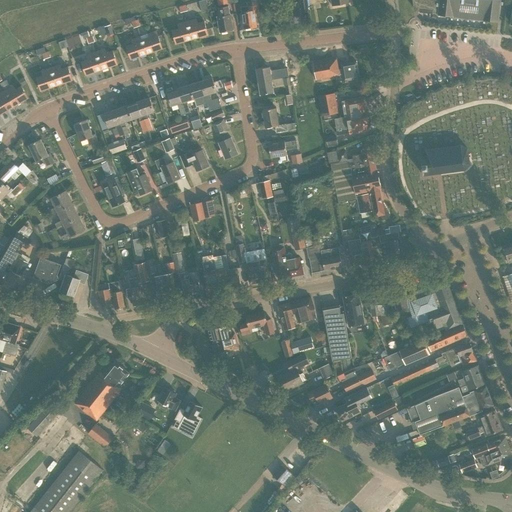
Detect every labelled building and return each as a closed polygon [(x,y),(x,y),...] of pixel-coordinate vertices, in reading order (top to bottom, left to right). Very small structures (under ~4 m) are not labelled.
[(307,0),(300,0),(302,9),(302,12),(309,12),(308,8),(307,0)] [(412,0),(413,8),(431,10),(430,15),(498,22),(500,0),(412,0)] [(241,7),(242,12),(244,29),(257,28),(255,13),(260,12),(258,1),(247,3),(248,6),(241,7)] [(298,2),(290,3),(291,10),(282,11),(284,25),(301,23),(299,9),(298,2)] [(231,15),(230,15),(229,7),(221,8),(222,16),(217,17),(220,33),(233,31),(231,15)] [(125,20),(126,25),(132,23),(134,28),(137,27),(135,21),(134,17),(125,20)] [(196,19),(187,22),(192,40),(208,35),(205,22),(198,24),(196,19)] [(187,22),(177,24),(179,29),(172,31),(176,44),(192,40),(187,22)] [(104,27),(107,36),(113,34),(110,25),(104,27)] [(147,55),(163,49),(157,31),(141,37),(147,55)] [(131,60),(147,55),(141,37),(131,40),(133,44),(126,47),(131,60)] [(44,48),(36,50),(38,56),(40,55),(41,57),(43,56),(45,60),(48,59),(46,53),(44,48)] [(107,54),(105,49),(96,52),(102,70),(118,65),(113,51),(107,54)] [(96,52),(86,56),(88,60),(81,62),(86,76),(102,70),(96,52)] [(357,62),(341,65),(342,69),(339,70),(337,59),(313,63),(316,80),(340,76),(340,75),(343,75),(344,83),(360,80),(357,62)] [(271,77),(270,67),(257,69),(259,82),(282,78),(282,77),(288,76),(286,64),(280,65),(281,73),(274,74),(274,77),(271,77)] [(60,65),(51,68),(57,86),(73,81),(68,67),(61,69),(60,65)] [(57,86),(51,68),(41,72),(43,76),(36,78),(41,92),(57,86)] [(213,78),(201,82),(209,108),(210,111),(221,108),(218,98),(212,100),(210,94),(217,92),(213,78)] [(275,82),(276,85),(283,84),(282,78),(259,82),(261,95),(274,93),(272,82),(275,82)] [(233,88),(231,81),(224,83),(226,90),(233,88)] [(209,108),(201,82),(190,85),(194,99),(196,107),(203,105),(204,110),(209,108)] [(178,89),(184,107),(186,114),(191,113),(189,105),(187,101),(194,99),(190,85),(178,89)] [(14,107),(29,98),(22,86),(16,90),(13,86),(5,91),(14,107)] [(186,114),(184,107),(178,89),(167,92),(171,106),(179,104),(182,115),(186,114)] [(0,115),(14,107),(5,91),(0,93),(0,115)] [(334,94),(319,97),(322,116),(324,116),(325,120),(337,118),(336,114),(338,113),(334,94)] [(363,97),(342,101),(345,117),(335,119),(338,135),(350,133),(350,134),(368,131),(366,123),(368,122),(363,97)] [(155,112),(150,98),(138,102),(147,127),(152,125),(149,118),(148,114),(155,112)] [(147,127),(138,102),(127,106),(132,120),(139,118),(140,121),(143,129),(144,133),(148,132),(147,127)] [(116,110),(124,135),(126,138),(130,137),(128,134),(129,133),(127,126),(125,122),(132,120),(127,106),(116,110)] [(263,110),(266,128),(276,127),(277,133),(296,130),(295,123),(279,126),(276,108),(263,110)] [(120,136),(124,135),(116,110),(104,114),(109,128),(117,125),(118,129),(120,136)] [(222,110),(211,115),(214,121),(225,116),(222,110)] [(179,122),(182,130),(190,128),(188,119),(179,122)] [(202,127),(200,119),(192,122),(194,129),(202,127)] [(224,119),(213,124),(215,130),(218,136),(229,131),(227,125),(224,119)] [(93,150),(103,147),(101,141),(98,142),(95,134),(93,135),(87,120),(75,124),(76,127),(74,127),(75,132),(77,132),(81,141),(88,139),(90,146),(92,145),(93,150)] [(238,153),(231,139),(232,138),(231,138),(219,143),(219,144),(225,159),(238,154),(238,153)] [(162,142),(166,153),(174,149),(170,139),(162,142)] [(37,162),(44,158),(47,166),(54,163),(50,154),(48,154),(41,140),(29,145),(30,148),(29,148),(31,153),(32,152),(37,162)] [(125,141),(109,144),(111,154),(127,151),(125,141)] [(130,143),(132,149),(140,146),(138,141),(130,143)] [(285,143),(285,142),(269,144),(271,158),(287,156),(286,150),(294,149),(298,149),(297,141),(285,143)] [(468,149),(461,146),(426,150),(427,159),(422,160),(422,165),(423,171),(423,176),(464,170),(466,170),(470,166),(470,165),(468,149)] [(146,158),(145,159),(141,149),(142,149),(141,148),(134,152),(139,163),(146,160),(146,158)] [(380,189),(381,189),(378,171),(377,172),(372,148),(362,150),(362,154),(353,156),(354,160),(355,164),(351,165),(353,176),(352,176),(355,194),(370,191),(375,217),(380,216),(381,218),(383,220),(386,220),(388,219),(390,217),(390,215),(389,212),(384,203),(383,203),(380,189)] [(209,165),(209,166),(203,151),(203,150),(190,155),(189,152),(181,155),(186,167),(193,164),(196,171),(209,166),(209,165)] [(327,152),(329,163),(340,161),(338,150),(327,152)] [(339,152),(340,161),(347,160),(346,151),(339,152)] [(91,157),(93,164),(107,159),(105,152),(91,157)] [(291,156),(292,164),(303,163),(301,154),(291,156)] [(164,157),(155,161),(158,169),(161,168),(168,183),(167,183),(168,184),(181,178),(180,178),(174,163),(174,162),(167,165),(164,157)] [(112,159),(106,161),(112,174),(118,172),(112,159)] [(354,160),(332,164),(339,203),(356,200),(355,194),(352,176),(353,176),(351,165),(355,164),(354,160)] [(18,169),(11,162),(0,172),(0,197),(1,199),(10,190),(3,184),(18,169)] [(145,171),(139,173),(137,168),(127,173),(134,191),(138,190),(140,195),(153,190),(153,189),(152,189),(145,171)] [(33,171),(26,177),(35,186),(39,181),(37,180),(39,179),(33,171)] [(125,201),(123,196),(125,195),(118,177),(102,184),(103,184),(112,206),(112,207),(125,202),(125,201)] [(273,196),(269,181),(260,183),(263,198),(273,196)] [(18,185),(11,193),(15,197),(23,190),(18,185)] [(73,204),(66,191),(51,199),(55,208),(49,211),(51,215),(57,212),(73,204)] [(275,195),(277,202),(287,199),(285,192),(275,195)] [(361,214),(371,212),(368,194),(358,196),(361,214)] [(202,203),(205,217),(215,215),(212,201),(202,203)] [(194,221),(205,218),(205,217),(202,203),(190,205),(194,221)] [(63,225),(79,217),(73,204),(57,212),(61,221),(55,224),(57,228),(63,225)] [(306,248),(303,233),(299,216),(289,217),(293,235),(296,250),(306,248)] [(70,238),(85,230),(79,217),(63,225),(68,234),(61,237),(63,241),(70,237),(70,238)] [(173,220),(174,226),(182,225),(183,236),(189,235),(187,218),(173,220)] [(157,222),(160,238),(168,236),(165,220),(157,222)] [(328,230),(333,229),(332,221),(331,220),(327,221),(327,222),(318,223),(320,233),(328,231),(328,230)] [(313,222),(303,224),(304,233),(315,231),(313,222)] [(36,225),(40,232),(44,230),(41,223),(36,225)] [(372,238),(378,236),(376,225),(361,228),(362,234),(371,232),(372,238)] [(401,232),(399,225),(389,227),(389,229),(385,229),(386,235),(379,236),(381,244),(388,242),(391,259),(403,256),(400,240),(399,240),(398,233),(401,232)] [(25,226),(22,230),(29,235),(32,232),(25,226)] [(0,283),(2,285),(10,271),(21,277),(28,263),(21,258),(22,256),(18,253),(22,246),(26,248),(31,241),(18,233),(13,240),(10,238),(1,254),(0,256),(0,283)] [(243,244),(242,238),(235,239),(236,245),(236,247),(238,257),(239,263),(247,261),(243,244)] [(136,255),(137,260),(145,259),(144,253),(140,239),(133,240),(136,255)] [(361,242),(361,244),(365,263),(375,261),(374,256),(377,255),(376,246),(373,247),(372,240),(361,242)] [(277,268),(279,279),(288,278),(286,266),(288,266),(287,260),(283,243),(279,244),(280,248),(274,249),(275,257),(277,268)] [(365,263),(361,244),(349,246),(351,252),(352,252),(354,265),(365,263)] [(321,246),(306,248),(307,248),(309,258),(310,258),(313,273),(321,271),(325,271),(342,267),(340,255),(339,248),(322,251),(321,246)] [(236,247),(230,248),(232,258),(238,257),(236,247)] [(200,294),(198,281),(192,282),(190,276),(184,277),(183,273),(185,273),(181,253),(173,254),(177,274),(179,274),(181,284),(183,297),(200,294)] [(224,264),(224,268),(226,267),(229,288),(241,286),(239,277),(237,268),(229,270),(226,255),(218,257),(220,264),(224,264)] [(46,279),(49,284),(59,280),(59,278),(58,275),(61,265),(41,257),(33,278),(34,278),(35,276),(45,280),(46,279)] [(213,257),(210,258),(210,261),(202,263),(204,271),(208,293),(208,292),(220,290),(216,269),(213,257)] [(213,257),(216,269),(220,290),(229,288),(226,267),(224,268),(224,264),(220,264),(218,257),(213,257)] [(288,266),(286,266),(288,278),(304,275),(302,263),(300,264),(299,258),(287,260),(288,266)] [(153,260),(145,261),(148,275),(156,274),(153,260)] [(267,269),(265,260),(247,264),(248,272),(250,284),(269,281),(267,269)] [(145,263),(135,265),(139,283),(149,281),(145,263)] [(59,280),(62,280),(64,281),(61,291),(75,296),(80,282),(85,284),(89,275),(77,270),(74,278),(67,275),(67,273),(62,271),(59,278),(59,280)] [(173,273),(163,275),(168,300),(177,298),(173,273)] [(131,285),(130,278),(127,279),(126,275),(122,276),(124,286),(131,285)] [(163,275),(153,277),(155,285),(158,302),(168,300),(163,275)] [(445,278),(433,282),(433,283),(422,288),(422,290),(406,296),(405,290),(393,293),(397,313),(409,311),(409,310),(410,309),(413,316),(407,318),(411,328),(430,321),(433,327),(435,332),(445,329),(446,332),(450,330),(450,328),(463,324),(445,278)] [(121,281),(108,283),(109,290),(99,292),(102,306),(114,303),(115,309),(125,308),(122,292),(123,292),(121,281)] [(140,287),(130,288),(131,289),(126,289),(128,298),(132,297),(134,306),(143,304),(140,287)] [(390,326),(392,324),(388,305),(386,305),(384,294),(378,295),(377,291),(368,293),(370,302),(368,302),(369,306),(370,305),(372,316),(380,315),(381,318),(375,319),(377,330),(384,329),(384,327),(385,327),(390,326)] [(365,324),(359,295),(348,297),(348,299),(344,299),(349,327),(365,324)] [(300,323),(316,319),(317,318),(314,310),(315,310),(311,297),(295,302),(300,323)] [(296,320),(296,324),(300,323),(295,302),(278,306),(283,326),(290,325),(291,329),(295,328),(293,321),(296,320)] [(352,358),(344,314),(341,314),(340,307),(323,310),(333,362),(352,358)] [(246,316),(248,323),(240,325),(243,336),(251,333),(250,329),(264,326),(266,335),(275,333),(271,320),(266,321),(264,311),(246,316)] [(217,323),(219,333),(221,332),(225,351),(239,348),(235,332),(232,333),(228,320),(217,323)] [(0,351),(3,353),(12,325),(2,322),(0,329),(0,351)] [(226,354),(225,351),(221,332),(219,333),(217,323),(207,326),(212,346),(213,351),(215,357),(226,354)] [(45,324),(18,372),(26,376),(53,329),(45,324)] [(424,341),(400,351),(405,365),(429,354),(429,353),(467,336),(463,324),(450,330),(446,332),(424,341)] [(16,344),(21,327),(12,325),(3,353),(16,357),(20,345),(16,344)] [(385,347),(388,356),(395,354),(388,336),(383,338),(386,346),(385,347)] [(290,342),(293,355),(314,349),(311,337),(290,342)] [(281,342),(285,358),(294,355),(289,339),(281,342)] [(473,352),(470,343),(469,343),(456,348),(442,354),(443,356),(391,379),(395,387),(427,371),(427,372),(438,366),(449,361),(460,357),(473,352)] [(473,352),(460,357),(449,361),(452,366),(462,362),(463,366),(476,361),(473,352)] [(303,373),(299,374),(297,369),(309,363),(305,354),(287,363),(291,372),(278,378),(285,391),(303,383),(302,381),(306,379),(303,373)] [(229,360),(222,358),(219,364),(226,367),(229,360)] [(114,361),(104,375),(101,372),(75,404),(97,421),(122,389),(119,387),(130,374),(114,361)] [(334,376),(328,365),(320,369),(325,380),(334,376)] [(478,366),(462,372),(464,379),(458,381),(461,387),(467,385),(469,391),(485,385),(478,366)] [(357,376),(354,371),(340,378),(342,381),(343,383),(347,393),(362,386),(377,379),(372,370),(357,376)] [(324,397),(330,394),(326,385),(308,394),(312,402),(313,402),(315,406),(326,401),(324,397)] [(407,409),(412,422),(411,422),(413,430),(417,428),(420,435),(426,433),(442,427),(483,411),(482,410),(493,405),(486,386),(470,393),(470,394),(462,397),(459,387),(433,397),(407,409)] [(170,390),(165,388),(158,401),(160,402),(158,406),(167,410),(169,407),(176,411),(181,401),(175,398),(177,394),(175,393),(175,391),(172,390),(170,390)] [(361,412),(357,404),(363,401),(358,392),(345,399),(347,404),(337,409),(343,421),(361,412)] [(177,420),(173,427),(182,432),(183,428),(194,434),(201,419),(202,419),(203,418),(198,416),(202,407),(191,401),(183,415),(184,416),(181,422),(177,420)] [(375,411),(379,419),(397,410),(393,402),(375,411)] [(137,412),(150,419),(155,411),(142,404),(137,412)] [(48,406),(27,428),(37,437),(37,436),(40,438),(45,432),(42,430),(57,414),(48,406)] [(503,430),(499,420),(495,410),(478,417),(482,426),(466,432),(470,440),(481,436),(480,434),(484,432),(486,436),(503,430)] [(115,424),(121,429),(130,419),(124,414),(115,424)] [(96,424),(89,433),(106,447),(114,438),(96,424)] [(483,457),(509,447),(505,437),(489,443),(489,444),(485,448),(473,452),(476,459),(480,457),(483,456),(483,457)] [(511,455),(509,447),(483,457),(483,456),(480,457),(483,466),(487,464),(488,465),(511,456),(511,455)] [(79,452),(31,511),(69,511),(103,471),(79,452)] [(294,484),(301,472),(307,460),(298,455),(293,467),(285,480),(294,484)] [(450,464),(448,457),(432,462),(434,467),(437,468),(450,464)] [(477,467),(474,459),(459,465),(462,472),(477,467)] [(313,484),(308,486),(312,493),(316,491),(313,484)]
